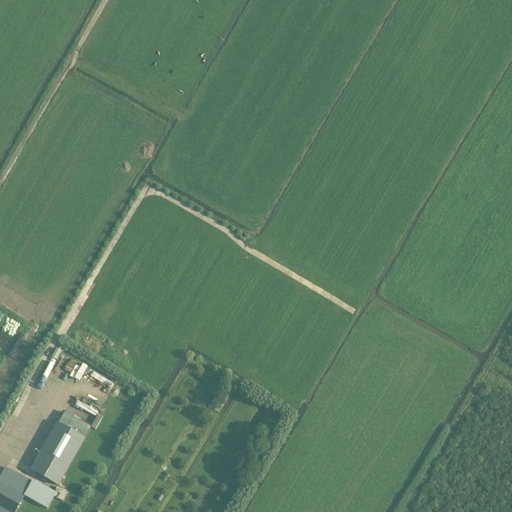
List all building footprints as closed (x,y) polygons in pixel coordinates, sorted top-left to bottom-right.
[(93,373),(91,378),(112,387),(114,382),(93,373)] [(58,485),(91,427),(65,412),(32,471),(58,485)] [(99,416),(92,428),(96,430),(103,418),(99,416)] [(16,511),(33,482),(6,468),(0,478),(0,511),(16,511)] [(65,498),(67,493),(57,488),(55,492),(65,498)] [(63,502),(65,498),(55,492),(54,494),(55,494),(54,497),(63,502)]
